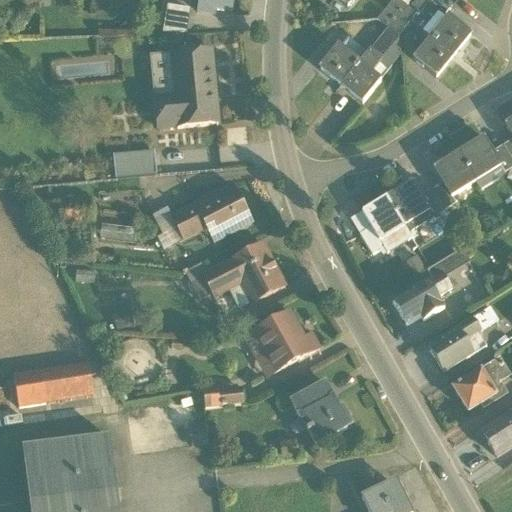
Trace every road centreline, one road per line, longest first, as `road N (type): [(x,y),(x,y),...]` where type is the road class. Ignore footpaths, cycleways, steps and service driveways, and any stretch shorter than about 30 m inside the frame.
road 1 (residential): [(465,511),(310,237),(291,185)]
road 2 (unknown): [(425,440),(168,473)]
road 3 (residential): [(511,81),(399,149),(291,185)]
road 4 (residential): [(291,185),(276,111),(277,0)]
